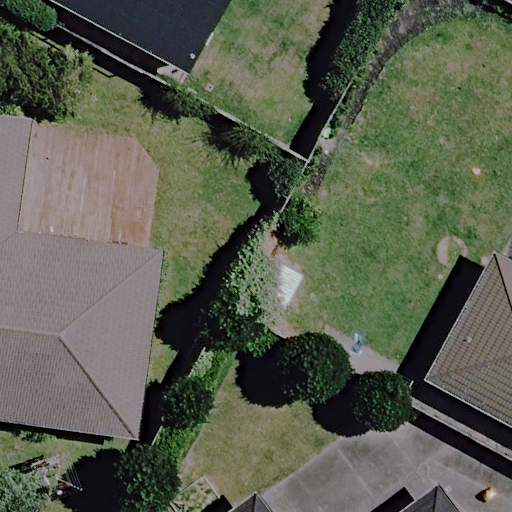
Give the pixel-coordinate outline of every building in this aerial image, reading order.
[(0,0),(0,38),(111,99),(165,0),(0,0)] [(511,0),(469,0),(468,2),(511,24),(511,0)] [(0,471),(82,481),(106,277),(0,265),(0,471)] [(511,325),(475,305),(407,429),(511,486),(511,325)] [(297,511),(287,498),(268,511),(478,511),(465,496),(444,511),(297,511)]
